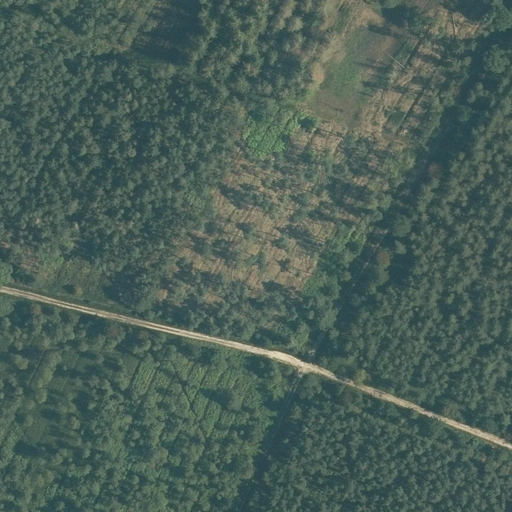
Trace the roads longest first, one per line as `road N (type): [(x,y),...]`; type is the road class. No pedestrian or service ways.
road 1 (track): [(236,511),(306,366),(511,23)]
road 2 (track): [(0,290),(306,366),(511,445)]
